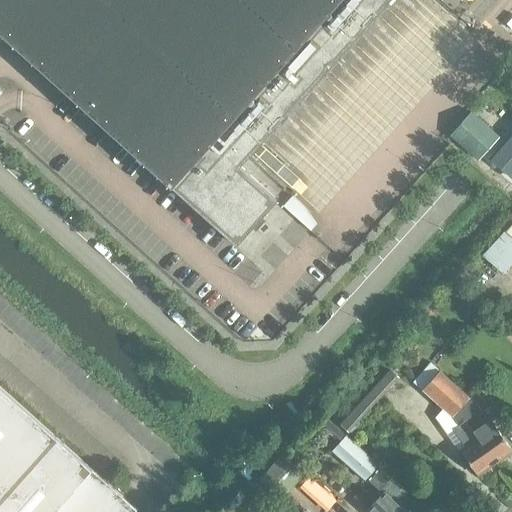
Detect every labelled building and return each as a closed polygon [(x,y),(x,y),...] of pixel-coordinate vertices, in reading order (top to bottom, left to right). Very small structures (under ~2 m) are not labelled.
[(0,0),(0,31),(236,245),(277,200),(239,166),(389,0),(0,0)] [(470,112),(450,135),(478,160),(499,137),(470,112)] [(511,177),(511,131),(489,157),(511,177)] [(511,223),(506,230),(505,229),(481,254),(502,273),(511,261),(511,223)] [(430,362),(421,372),(423,374),(449,397),(494,463),(511,451),(495,426),(493,428),(489,423),(470,398),(440,371),(430,362)] [(341,422),(348,430),(398,376),(391,369),(341,422)] [(421,372),(412,382),(415,384),(423,390),(442,408),(435,417),(458,452),(460,451),(477,475),(494,463),(449,397),(423,374),(421,372)] [(0,511),(135,511),(137,510),(0,386),(0,511)] [(377,456),(403,426),(391,416),(365,446),(377,456)] [(330,453),(364,481),(376,466),(343,437),(330,453)] [(301,477),(280,459),(259,483),(280,502),(301,477)] [(367,511),(409,511),(397,501),(408,489),(381,466),(369,480),(383,492),(366,511),(367,511)]
